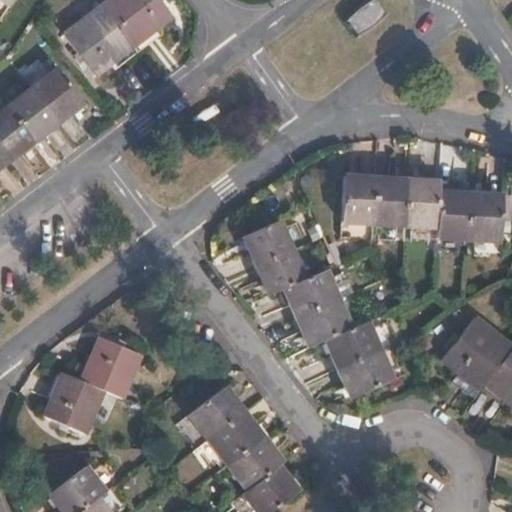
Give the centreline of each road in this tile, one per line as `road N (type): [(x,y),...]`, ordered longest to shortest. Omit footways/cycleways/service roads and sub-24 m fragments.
road 1 (residential): [(164,236),(336,456)]
road 2 (residential): [(304,125),(366,111),(492,131),(511,126)]
road 3 (residential): [(0,360),(164,236)]
road 4 (residential): [(304,125),(456,0)]
road 5 (residential): [(336,456),(406,428),(431,431),(468,470),(461,511)]
road 6 (residential): [(245,47),(102,157)]
road 7 (residential): [(164,236),(304,125)]
road 8 (residential): [(102,157),(0,234)]
